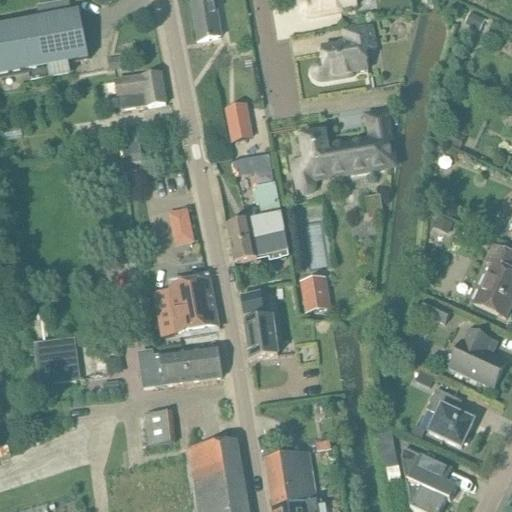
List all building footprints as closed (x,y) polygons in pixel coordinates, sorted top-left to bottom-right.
[(215,0),(191,0),(198,43),(222,39),(215,0)] [(342,11),(357,8),(355,0),(313,0),(309,1),(304,3),(302,7),(301,12),(303,16),(307,19),(312,19),(342,14),(342,11)] [(79,15),(60,19),(0,30),(0,79),(89,63),(79,15)] [(485,22),(470,15),(465,26),(480,34),(485,22)] [(375,52),(372,29),(344,33),(346,46),(322,51),(324,65),(320,66),(315,68),(313,71),(312,76),(314,80),(318,83),(323,83),(353,78),(353,75),(368,72),(365,53),(375,52)] [(459,46),(457,52),(460,56),(466,56),(468,51),(465,46),(459,46)] [(120,58),(107,60),(109,72),(122,70),(120,58)] [(120,110),(140,107),(148,105),(149,110),(167,107),(161,76),(143,79),(143,80),(116,85),(120,110)] [(226,111),(225,111),(229,136),(231,145),(253,141),(247,107),(226,111)] [(305,164),(293,165),(297,190),(299,195),(303,197),(308,198),(315,196),(317,192),(317,187),(314,173),(327,171),(329,180),(370,174),(367,159),(389,155),(387,139),(392,139),(388,115),(367,118),(371,141),(337,146),(337,147),(328,149),(326,135),(301,139),(305,164)] [(20,128),(1,131),(3,142),(22,139),(20,128)] [(119,132),(125,165),(138,163),(133,130),(119,132)] [(465,141),(447,133),(442,143),(460,152),(465,141)] [(107,134),(99,135),(101,146),(109,145),(107,134)] [(267,170),(265,162),(234,166),(235,175),(267,170)] [(227,228),(227,229),(231,247),(285,237),(275,186),(258,189),(259,194),(257,194),(255,197),(257,206),(259,207),(261,207),(264,221),(227,228)] [(380,197),(366,199),(369,217),(383,215),(380,197)] [(453,225),(439,218),(434,227),(449,234),(453,225)] [(231,247),(235,266),(289,256),(285,237),(231,247)] [(511,256),(493,247),(486,263),(493,266),(474,307),(506,321),(511,307),(511,256)] [(284,270),(281,275),(282,282),(292,280),(290,269),(284,270)] [(326,281),(300,285),(305,317),(331,313),(326,281)] [(171,293),(152,297),(161,341),(219,330),(211,282),(170,289),(171,293)] [(33,296),(22,298),(24,310),(35,309),(33,296)] [(241,299),(242,299),(244,317),(263,315),(261,296),(241,299)] [(452,314),(427,303),(421,317),(445,329),(452,314)] [(265,321),(246,323),(245,324),(250,362),(278,359),(273,320),(265,321)] [(491,343),(473,335),(470,333),(464,344),(462,343),(449,371),(494,392),(507,364),(486,355),(491,343)] [(399,341),(393,355),(407,361),(413,348),(399,341)] [(40,386),(69,383),(64,342),(35,346),(40,386)] [(218,351),(198,354),(154,360),(153,353),(138,356),(144,393),(202,384),(222,381),(218,351)] [(420,374),(415,384),(429,391),(434,381),(420,374)] [(119,384),(103,386),(104,397),(120,395),(119,384)] [(429,436),(444,442),(462,451),(475,424),(455,415),(461,403),(443,394),(437,392),(427,412),(438,417),(429,436)] [(175,446),(170,415),(143,419),(148,450),(175,446)] [(249,511),(238,443),(235,443),(188,451),(197,511),(249,511)] [(330,443),(316,445),(317,455),(331,453),(330,443)] [(452,473),(434,464),(405,451),(401,459),(411,511),(413,511),(442,511),(447,503),(450,505),(457,491),(446,486),(452,473)] [(309,454),(285,458),(265,461),(273,509),(273,504),(283,501),(284,508),(316,500),(309,454)] [(273,509),(272,511),(318,511),(316,500),(284,508),(283,501),(273,504),(273,509)]
